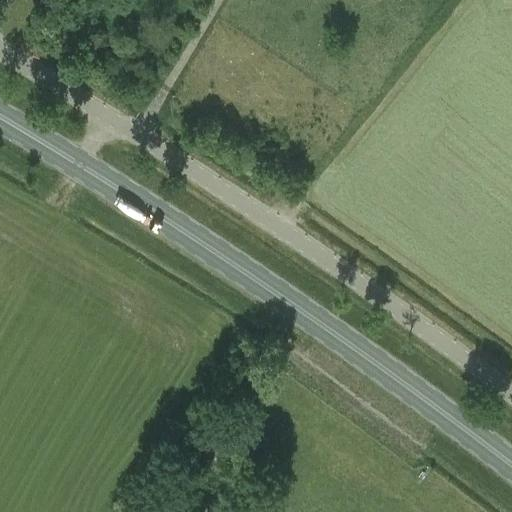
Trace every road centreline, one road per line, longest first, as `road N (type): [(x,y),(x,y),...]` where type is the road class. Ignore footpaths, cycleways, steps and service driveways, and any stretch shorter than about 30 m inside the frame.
road 1 (primary): [(511,467),(202,243),(0,116)]
road 2 (unclassified): [(511,396),(377,292),(0,52)]
